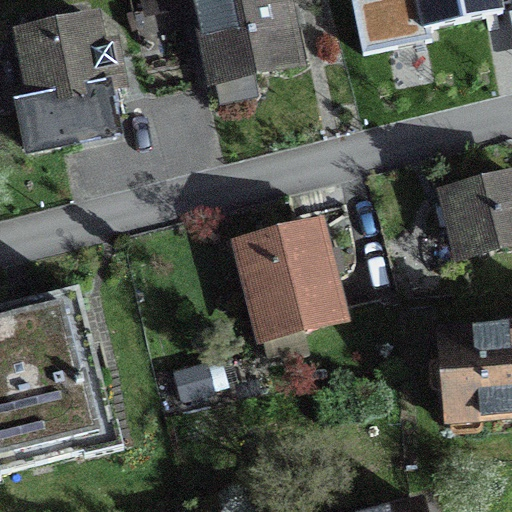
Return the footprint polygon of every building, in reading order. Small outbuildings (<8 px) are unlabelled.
[(255,101),(250,77),(294,67),(280,0),(216,0),(195,4),(211,84),(214,84),(219,108),(255,101)] [(416,0),(423,32),(497,16),(493,0),(416,0)] [(96,54),(90,26),(19,41),(33,107),(18,110),(27,156),(113,139),(104,96),(106,95),(105,93),(117,91),(109,52),(96,54)] [(459,260),(511,247),(511,184),(444,201),(459,260)] [(237,253),(259,341),(338,321),(317,233),(237,253)] [(0,317),(0,316),(0,476),(112,448),(74,298),(0,317)] [(511,335),(436,342),(443,427),(511,421),(511,335)]
